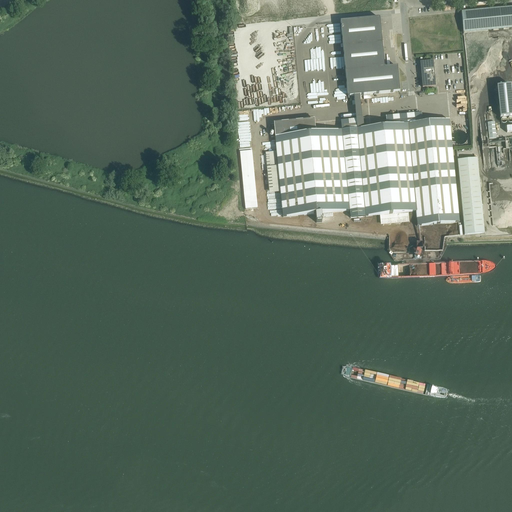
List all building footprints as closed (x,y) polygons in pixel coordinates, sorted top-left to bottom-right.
[(511,7),(461,12),(463,34),(511,29),(511,7)] [(380,19),(340,22),(348,97),(354,97),(356,120),(362,119),(360,96),(400,92),(397,67),(384,68),(380,19)] [(420,63),(422,88),(435,87),(433,61),(420,63)] [(499,91),(501,116),(511,115),(511,101),(511,90),(499,91)] [(277,152),(266,154),(270,194),(281,193),(283,218),(315,215),(316,223),(322,223),(321,214),(350,211),(351,219),(373,217),(416,213),(417,227),(459,223),(449,121),(422,123),(421,113),(386,117),(387,127),(364,129),(363,119),(362,119),(356,120),(341,121),(342,131),(316,134),(314,120),(274,124),(275,138),(277,152)] [(468,139),(467,137),(467,136),(467,135),(466,134),(465,133),(463,132),(462,132),(460,132),(459,132),(458,132),(457,133),(456,134),(455,135),(454,136),(454,137),(454,139),(454,140),(454,141),(455,142),(456,143),(457,144),(458,145),(459,145),(461,145),(462,145),(463,145),(465,144),(466,142),(467,141),(467,140),(468,139)] [(464,235),(484,234),(478,158),(458,160),(464,235)] [(255,184),(243,185),(246,210),(258,209),(255,184)]
